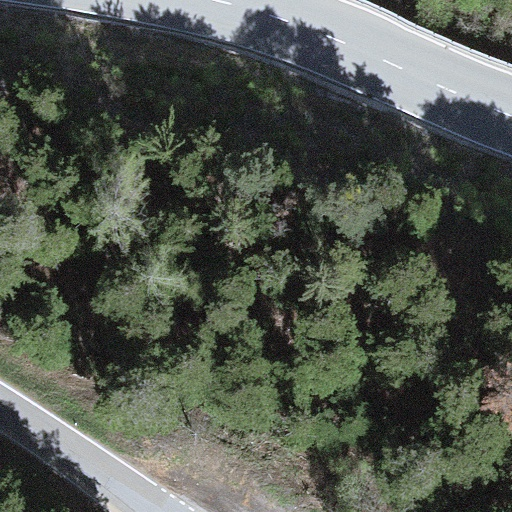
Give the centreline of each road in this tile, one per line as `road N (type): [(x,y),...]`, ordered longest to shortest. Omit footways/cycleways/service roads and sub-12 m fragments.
road 1 (tertiary): [(214,0),(317,30),(511,113)]
road 2 (tertiary): [(0,403),(154,511)]
